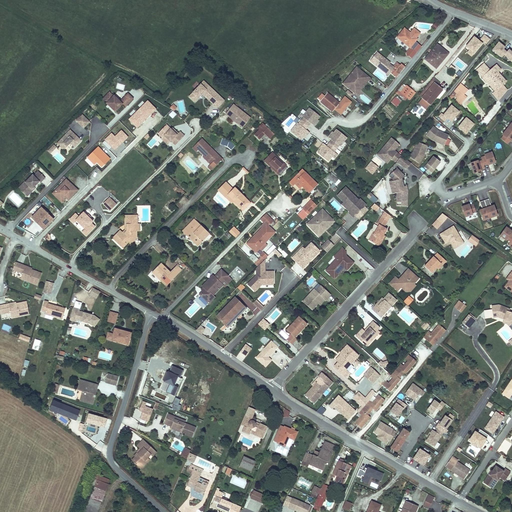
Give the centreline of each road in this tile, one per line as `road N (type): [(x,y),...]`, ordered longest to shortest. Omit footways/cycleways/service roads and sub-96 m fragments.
road 1 (unclassified): [(154,314),(110,451),(167,511)]
road 2 (residential): [(416,223),(271,390)]
road 3 (residential): [(271,390),(458,501)]
